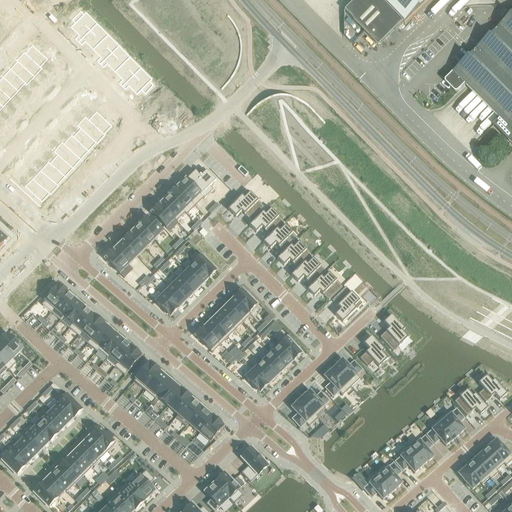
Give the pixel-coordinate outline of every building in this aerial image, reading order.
[(406,25),(431,0),(355,0),(344,11),(379,47),(403,23),(406,25)] [(74,23),(70,28),(78,36),(75,39),(78,43),(97,24),(85,12),(83,14),(80,12),(71,20),(74,23)] [(511,17),(454,75),(461,82),(461,87),(465,87),(466,87),(498,119),(500,122),(494,128),(511,145),(511,17)] [(0,18),(0,32),(5,38),(6,38),(13,30),(0,18)] [(97,24),(78,43),(81,46),(85,42),(92,50),(108,35),(97,24)] [(108,35),(92,50),(100,58),(96,62),(100,65),(119,46),(117,45),(108,35)] [(24,53),(24,54),(40,68),(47,60),(32,45),(24,53)] [(119,46),(100,65),(103,68),(106,65),(114,72),(130,57),(119,46)] [(24,53),(16,61),(17,62),(17,61),(34,77),(42,69),(40,68),(24,54),(24,53)] [(130,57),(114,72),(122,80),(118,84),(121,87),(141,68),(130,57)] [(17,62),(10,69),(25,84),(27,85),(34,77),(17,61),(17,62)] [(141,68),(121,87),(125,90),(128,87),(136,95),(141,91),(145,95),(153,85),(150,82),(152,80),(141,68)] [(10,69),(2,77),(18,92),(25,84),(10,69)] [(2,77),(0,79),(0,89),(10,100),(18,92),(2,77)] [(0,104),(3,107),(10,100),(0,89),(0,104)] [(88,120),(88,121),(103,135),(104,135),(111,126),(96,112),(88,120)] [(85,117),(77,126),(80,129),(96,143),(96,144),(105,135),(104,135),(103,135),(88,121),(88,120),(85,117)] [(73,137),(88,152),(96,143),(80,129),(73,137)] [(63,144),(80,160),(88,152),(73,137),(71,135),(63,144)] [(62,142),(53,151),(57,154),(73,168),(80,160),(63,144),(62,142)] [(50,162),(49,162),(65,177),(73,168),(57,154),(50,162)] [(48,161),(40,169),(57,185),(65,177),(49,162),(50,162),(48,161)] [(40,169),(32,178),(49,193),(49,194),(50,195),(58,186),(57,185),(40,169)] [(187,181),(186,181),(203,199),(204,200),(213,191),(210,187),(216,182),(206,172),(201,177),(200,176),(200,177),(195,172),(187,181)] [(32,178),(24,186),(41,202),(49,194),(49,193),(32,178)] [(186,180),(177,189),(195,207),(203,199),(186,181),(187,181),(186,180)] [(177,189),(168,197),(185,214),(186,216),(187,215),(195,207),(177,189)] [(247,191),(228,210),(235,218),(241,212),(250,221),(264,208),(247,191)] [(168,197),(160,206),(175,221),(174,221),(176,222),(185,214),(168,197)] [(160,206),(151,214),(166,229),(174,221),(175,221),(160,206)] [(268,208),(249,227),(256,234),(262,228),(264,231),(270,237),(283,225),(284,224),(268,208)] [(148,217),(139,226),(154,241),(163,232),(148,217)] [(270,237),(263,243),(270,250),(275,245),(278,247),(284,253),(296,241),(297,241),(298,240),(283,225),(270,237)] [(139,226),(131,234),(145,249),(154,241),(139,226)] [(131,234),(122,243),(137,258),(145,249),(131,234)] [(284,253),(277,260),(284,267),(289,261),(298,270),(310,258),(311,258),(312,257),(297,241),(296,241),(284,253)] [(122,243),(114,251),(128,266),(137,258),(122,243)] [(114,251),(105,260),(119,275),(128,266),(114,251)] [(198,254),(190,262),(192,263),(208,280),(216,272),(198,254)] [(298,270),(291,277),(297,283),(303,278),(306,280),(311,286),(325,273),(311,258),(310,258),(298,270)] [(192,263),(184,271),(201,287),(208,280),(192,263)] [(184,271),(176,278),(178,280),(193,295),(201,287),(184,271)] [(311,286),(307,291),(314,298),(319,292),(322,295),(328,301),(342,288),(326,272),(325,273),(311,286)] [(178,280),(171,288),(185,302),(193,295),(178,280)] [(50,296),(41,306),(45,309),(51,314),(68,294),(66,293),(58,286),(50,296)] [(163,295),(178,310),(185,302),(171,288),(163,295)] [(345,288),(332,301),(338,308),(340,310),(335,316),(342,324),(362,304),(345,288)] [(242,291),(234,299),(249,314),(257,306),(242,291)] [(161,293),(153,301),(170,318),(178,310),(163,295),(161,293)] [(68,294),(51,314),(59,321),(60,322),(77,302),(68,294)] [(234,299),(226,307),(243,323),(251,315),(249,314),(234,299)] [(77,302),(60,322),(69,329),(86,310),(83,308),(77,302)] [(226,307),(219,314),(235,331),(243,323),(226,307)] [(86,310),(69,329),(75,335),(78,337),(95,318),(89,313),(86,310)] [(219,314),(211,322),(227,338),(235,331),(219,314)] [(269,315),(263,320),(265,322),(267,324),(268,325),(273,320),(269,315)] [(386,332),(380,338),(393,352),(410,336),(391,316),(383,324),(389,329),(386,332)] [(95,318),(78,337),(82,341),(87,345),(104,325),(95,318)] [(211,322),(203,329),(220,346),(227,338),(211,322)] [(275,322),(268,328),(271,331),(274,334),(278,333),(282,329),(275,322)] [(104,325),(87,345),(91,348),(97,353),(98,351),(113,333),(104,325)] [(203,329),(195,337),(212,354),(220,346),(203,329)] [(113,333),(98,351),(107,358),(107,359),(122,341),(113,333)] [(7,335),(0,341),(0,346),(13,359),(18,354),(22,350),(16,344),(18,343),(13,338),(12,339),(12,340),(7,335)] [(285,338),(277,346),(293,363),(301,355),(285,338)] [(366,353),(359,359),(367,368),(373,362),(378,368),(390,357),(371,338),(363,345),(369,351),(366,353)] [(106,359),(105,360),(115,368),(131,349),(128,346),(122,341),(107,359),(107,358),(106,359)] [(0,363),(4,367),(5,367),(8,363),(13,359),(0,346),(0,363)] [(277,346),(268,353),(270,355),(284,370),(293,363),(277,346)] [(131,349),(115,368),(124,376),(130,369),(141,357),(139,356),(131,349)] [(226,353),(222,357),(228,363),(232,359),(226,353)] [(262,363),(276,378),(284,370),(270,355),(262,363)] [(260,361),(252,369),(268,386),(276,378),(262,363),(260,361)] [(337,366),(333,369),(351,388),(360,380),(357,376),(362,371),(353,363),(348,367),(342,361),(337,365),(337,366)] [(144,370),(134,382),(145,391),(160,373),(156,370),(149,364),(144,370)] [(252,369),(243,377),(259,394),(268,386),(252,369)] [(329,373),(324,378),(330,384),(325,389),(333,398),(338,393),(342,397),(351,388),(333,369),(329,373)] [(160,373),(145,391),(150,396),(155,400),(156,400),(157,399),(157,398),(171,382),(166,378),(160,373)] [(483,390),(478,395),(485,403),(491,398),(494,396),(499,402),(506,395),(489,375),(478,384),(483,390)] [(171,382),(157,398),(157,399),(166,407),(167,407),(181,391),(179,389),(171,382)] [(470,389),(454,402),(467,417),(472,412),(475,410),(480,416),(487,409),(470,389)] [(181,391),(167,407),(168,408),(178,416),(192,400),(181,391)] [(304,396),(300,400),(316,418),(316,417),(325,409),(324,407),(329,402),(320,394),(315,398),(309,392),(305,396),(304,396)] [(65,394),(56,402),(73,419),(82,411),(67,396),(65,394)] [(192,400),(178,416),(182,420),(188,425),(202,409),(197,405),(192,400)] [(296,405),(291,409),(297,415),(292,420),(298,426),(300,429),(302,428),(305,424),(309,428),(318,419),(316,417),(316,418),(300,400),(296,404),(296,405)] [(49,410),(65,427),(73,419),(56,402),(58,404),(51,412),(49,410)] [(202,409),(188,425),(198,434),(212,418),(210,416),(202,409)] [(49,410),(41,418),(57,435),(65,427),(49,410)] [(342,411),(334,419),(338,423),(346,416),(342,411)] [(448,411),(438,420),(455,439),(460,435),(459,435),(464,431),(458,424),(464,420),(456,411),(451,415),(448,411)] [(31,424),(31,425),(49,443),(57,435),(41,418),(33,426),(31,424)] [(212,418),(198,434),(209,444),(223,427),(212,418)] [(432,431),(426,436),(434,445),(440,441),(445,447),(450,443),(451,443),(455,439),(438,420),(429,428),(432,431)] [(31,425),(23,433),(41,451),(49,443),(31,425)] [(315,433),(321,439),(329,431),(323,425),(315,433)] [(95,432),(91,436),(107,453),(115,445),(116,445),(107,436),(99,428),(95,432)] [(110,432),(107,436),(116,445),(120,441),(110,432)] [(24,435),(16,443),(33,459),(41,451),(23,433),(22,433),(24,435)] [(91,436),(83,444),(99,461),(107,453),(91,436)] [(408,448),(423,466),(428,462),(428,463),(433,458),(427,451),(432,447),(425,437),(419,442),(418,440),(408,448)] [(511,457),(496,440),(488,448),(504,465),(505,467),(511,460),(511,457)] [(18,445),(10,452),(25,467),(33,459),(16,443),(18,445)] [(83,444),(74,452),(91,469),(99,461),(83,444)] [(400,458),(395,463),(403,472),(408,467),(414,474),(420,470),(419,469),(423,466),(408,448),(407,446),(397,455),(400,458)] [(488,448),(481,454),(496,472),(497,471),(504,465),(488,448)] [(243,457),(241,459),(248,467),(241,474),(248,482),(250,484),(254,480),(268,467),(259,458),(251,449),(250,450),(249,451),(248,450),(242,456),(243,457)] [(2,461),(16,476),(25,467),(10,452),(2,461)] [(74,452),(66,460),(83,477),(91,469),(74,452)] [(481,454),(473,461),(489,478),(490,480),(498,473),(497,471),(496,472),(481,454)] [(134,455),(127,461),(130,464),(136,458),(134,455)] [(140,458),(136,462),(145,472),(146,472),(152,478),(157,473),(140,458)] [(66,460),(58,468),(75,485),(83,477),(66,460)] [(473,461),(466,468),(480,483),(480,484),(481,485),(489,478),(473,461)] [(385,465),(375,473),(392,493),(397,489),(401,485),(396,478),(401,474),(393,464),(388,469),(385,465)] [(58,468),(50,476),(65,491),(64,492),(65,492),(66,493),(75,485),(58,468)] [(466,468),(458,475),(464,482),(466,485),(465,485),(468,489),(469,488),(472,491),(480,484),(480,483),(466,468)] [(109,479),(106,482),(109,486),(120,476),(116,472),(108,478),(109,479)] [(130,486),(129,487),(144,503),(147,500),(155,493),(151,489),(148,486),(154,481),(154,480),(152,478),(146,472),(145,472),(130,486)] [(369,485),(364,490),(372,499),(377,494),(382,501),(387,497),(388,497),(392,493),(375,473),(366,482),(369,485)] [(222,477),(214,484),(229,499),(244,485),(240,481),(237,478),(234,481),(232,482),(227,476),(225,474),(222,477)] [(358,475),(352,480),(353,482),(360,489),(361,491),(362,491),(364,490),(369,485),(366,482),(365,483),(358,475)] [(50,476),(42,485),(57,499),(62,494),(64,492),(65,491),(50,476)] [(122,487),(116,493),(134,511),(143,504),(144,503),(129,487),(130,486),(129,486),(126,483),(122,487)] [(206,491),(204,493),(210,499),(211,500),(206,505),(212,511),(215,511),(219,509),(229,499),(214,484),(206,491)] [(36,490),(34,493),(48,508),(51,505),(57,499),(42,485),(36,490)] [(116,493),(106,502),(106,503),(109,506),(115,511),(133,511),(134,511),(116,493)] [(509,503),(501,509),(503,511),(511,511),(511,507),(510,505),(510,504),(509,503)]
